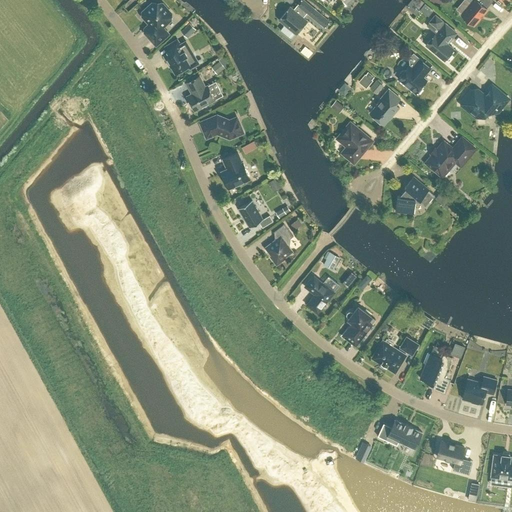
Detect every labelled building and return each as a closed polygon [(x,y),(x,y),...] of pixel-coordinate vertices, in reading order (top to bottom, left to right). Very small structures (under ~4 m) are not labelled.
[(300,0),(297,4),(302,8),(298,13),(290,6),(279,19),(296,33),(307,20),(303,17),(307,12),(309,14),(314,8),(304,0),(300,0)] [(421,0),(411,0),(406,7),(416,15),(420,9),(428,16),(433,9),(421,0)] [(467,0),(471,3),(461,15),(474,25),(487,9),(478,1),(479,0),(467,0)] [(145,32),(156,44),(168,33),(162,27),(171,19),(171,13),(164,5),(161,5),(159,7),(156,3),(152,3),(142,12),(142,16),(147,21),(148,21),(148,23),(149,24),(145,28),(145,32)] [(435,33),(426,44),(444,60),(454,49),(447,43),(456,32),(445,23),(436,34),(435,33)] [(186,40),(180,44),(177,39),(166,45),(170,51),(163,55),(168,63),(170,62),(176,73),(190,65),(191,67),(199,62),(197,63),(191,54),(193,53),(186,40)] [(419,58),(413,53),(409,58),(409,64),(398,78),(415,93),(424,82),(421,80),(431,67),(420,58),(419,58)] [(219,61),(211,67),(217,74),(224,68),(225,69),(231,65),(223,55),(218,60),(219,61)] [(365,87),(374,76),(366,70),(358,81),(365,87)] [(199,75),(186,82),(190,89),(193,93),(187,96),(194,110),(215,99),(208,85),(205,86),(199,75)] [(471,90),(461,101),(461,104),(476,116),(480,115),(487,108),(488,109),(493,109),(494,108),(498,111),(508,98),(494,87),(486,96),(477,89),(471,90)] [(382,100),(370,113),(383,123),(389,116),(391,117),(399,107),(395,104),(400,98),(389,88),(380,98),(382,100)] [(203,129),(206,137),(219,132),(223,133),(224,136),(227,137),(231,135),(232,137),(243,132),(238,120),(231,123),(229,120),(226,119),(224,120),(223,117),(217,115),(201,122),(203,129)] [(340,140),(347,146),(342,152),(353,161),(355,160),(371,142),(370,139),(352,123),(349,124),(345,129),(343,129),(343,131),(340,135),(340,140)] [(463,161),(474,147),(463,138),(453,149),(444,142),(428,161),(428,164),(442,175),(457,157),(463,161)] [(253,140),(241,145),(244,152),(256,146),(253,140)] [(221,171),(228,188),(250,178),(243,161),(242,162),(237,152),(223,158),(227,168),(221,171)] [(413,176),(404,187),(406,188),(402,193),(402,196),(397,195),(395,210),(414,213),(415,202),(422,203),(423,201),(427,204),(434,195),(428,190),(429,189),(413,176)] [(252,200),(238,208),(239,208),(249,226),(249,227),(250,227),(259,221),(262,227),(273,221),(270,215),(263,219),(252,200)] [(273,231),(278,237),(265,247),(271,255),(270,256),(277,265),(285,258),(284,257),(293,251),(289,246),(291,237),(293,235),(284,223),(273,231)] [(330,252),(323,264),(333,270),(340,257),(330,252)] [(307,304),(317,312),(334,292),(313,275),(305,285),(315,294),(307,304)] [(353,322),(343,335),(356,345),(372,323),(368,320),(371,316),(358,306),(353,313),(352,312),(350,311),(349,311),(347,312),(347,314),(347,315),(348,316),(349,318),(348,319),(353,322)] [(419,344),(406,335),(399,347),(412,355),(419,344)] [(392,347),(394,343),(386,338),(384,342),(383,341),(373,357),(395,370),(405,355),(392,347)] [(460,359),(465,348),(455,344),(451,355),(460,359)] [(434,383),(433,388),(445,393),(451,378),(444,376),(452,356),(443,353),(441,357),(427,352),(423,362),(426,363),(420,377),(434,383)] [(471,401),(471,402),(478,404),(478,402),(482,403),(485,391),(493,393),(497,379),(484,375),(482,382),(468,378),(462,398),(471,401)] [(384,423),(378,436),(397,444),(399,441),(415,448),(422,431),(412,427),(413,426),(406,423),(405,424),(395,419),(392,426),(384,423)] [(441,440),(437,456),(455,461),(453,469),(469,473),(473,461),(461,458),(464,447),(441,440)] [(511,456),(510,456),(510,455),(502,454),(502,455),(494,454),(491,476),(511,478),(511,456)] [(472,482),(468,499),(476,501),(479,484),(472,482)]
